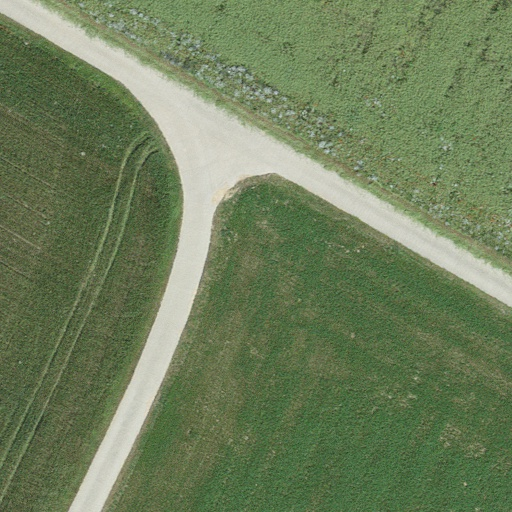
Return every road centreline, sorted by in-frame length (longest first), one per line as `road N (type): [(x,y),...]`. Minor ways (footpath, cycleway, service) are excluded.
road 1 (track): [(2,0),(511,294)]
road 2 (track): [(228,130),(181,298),(83,511)]
